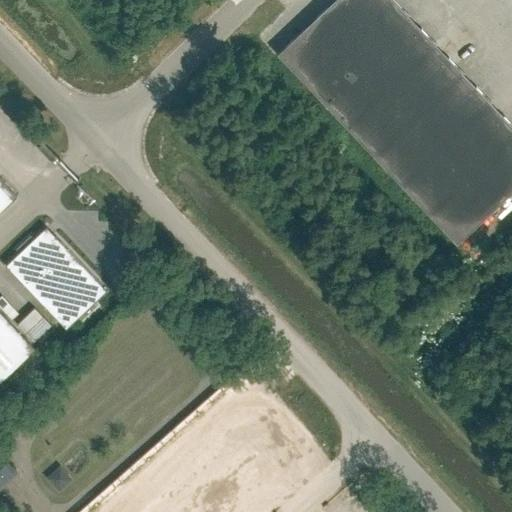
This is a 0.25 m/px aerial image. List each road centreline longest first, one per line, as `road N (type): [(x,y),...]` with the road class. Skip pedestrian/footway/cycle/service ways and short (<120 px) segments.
road 1 (unclassified): [(438,511),(101,142)]
road 2 (unclassified): [(101,142),(250,0)]
road 3 (unclassified): [(101,142),(0,36)]
